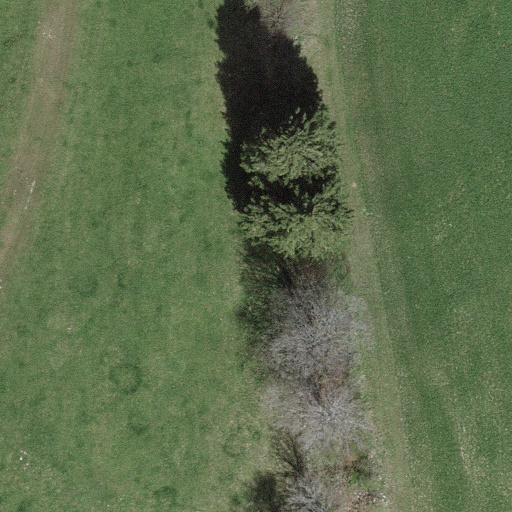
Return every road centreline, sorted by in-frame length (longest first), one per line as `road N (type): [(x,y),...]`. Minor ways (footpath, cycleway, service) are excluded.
road 1 (track): [(401,511),(339,0)]
road 2 (track): [(0,240),(51,115),(61,0)]
